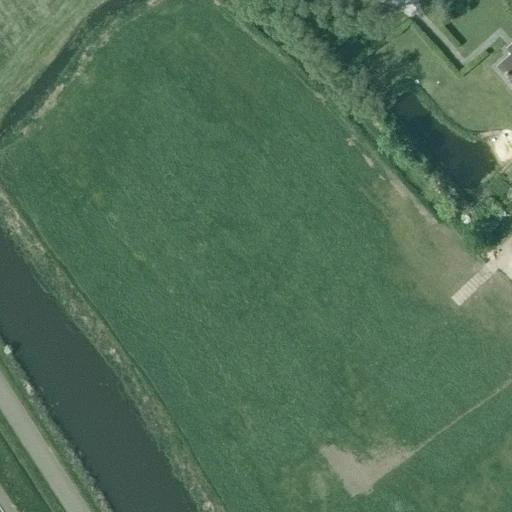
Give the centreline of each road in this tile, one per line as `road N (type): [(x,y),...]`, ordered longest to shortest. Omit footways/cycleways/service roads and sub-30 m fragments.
road 1 (track): [(511,126),(402,0)]
road 2 (unclassified): [(78,511),(0,390)]
